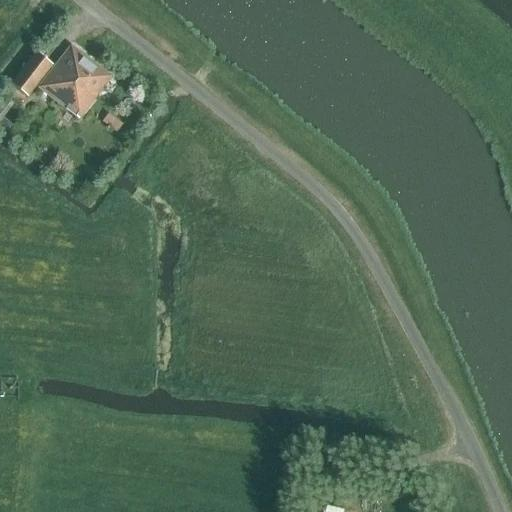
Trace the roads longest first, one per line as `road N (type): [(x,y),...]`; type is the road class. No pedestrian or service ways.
road 1 (unclassified): [(498,511),(387,286),(332,208),(81,0)]
road 2 (track): [(265,440),(423,462),(468,442)]
